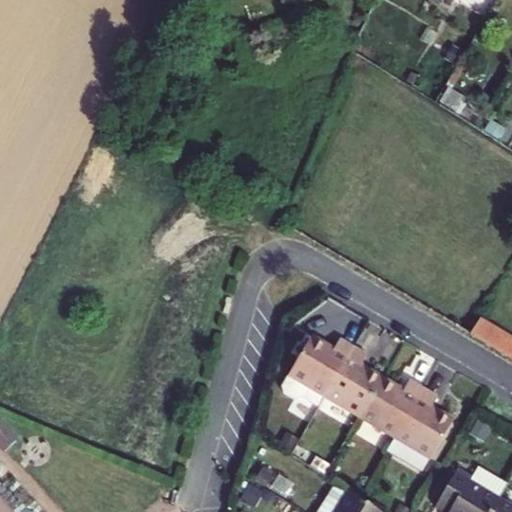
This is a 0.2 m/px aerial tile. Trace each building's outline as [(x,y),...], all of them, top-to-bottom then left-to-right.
[(511,352),(511,332),(480,312),(471,327),(511,352)] [(319,391),(346,346),(333,338),(326,349),(303,336),(279,379),(281,386),(292,393),(298,391),(314,400),(319,391)] [(319,391),(356,413),(377,378),(354,364),(360,354),(346,346),(319,391)] [(392,434),(419,388),(405,380),(399,390),(377,378),(356,413),(392,434)] [(433,397),(419,388),(392,434),(385,446),(418,465),(425,453),(427,454),(448,418),(427,407),(433,397)] [(0,420),(0,443),(4,447),(15,436),(0,420)] [(456,461),(433,500),(445,507),(443,511),(442,511),(485,511),(498,492),(505,481),(476,463),(471,470),(456,461)] [(342,503),(352,488),(340,479),(330,496),(342,503)] [(383,511),(385,508),(358,491),(352,488),(342,503),(330,496),(318,511),(383,511)] [(511,511),(511,501),(498,492),(485,511),(511,511)]
